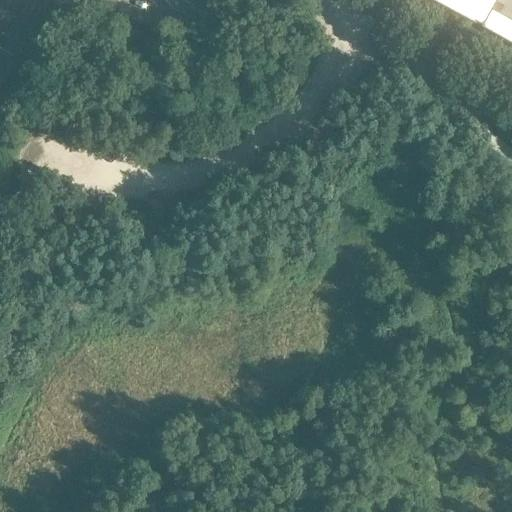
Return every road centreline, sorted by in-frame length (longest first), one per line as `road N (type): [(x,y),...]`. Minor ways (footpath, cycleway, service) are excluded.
road 1 (track): [(358,17),(279,130),(224,165),(163,180),(74,162),(37,164)]
road 2 (track): [(93,165),(0,365)]
